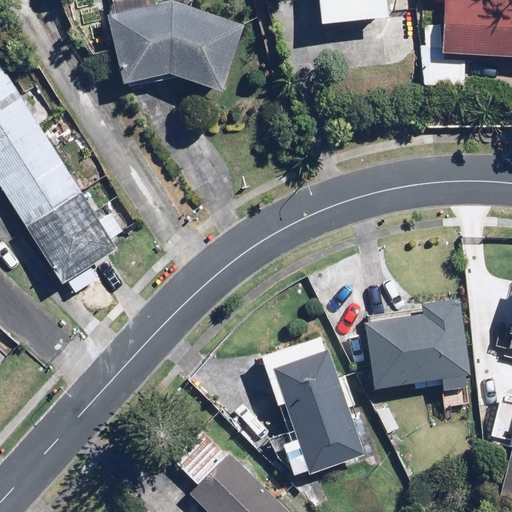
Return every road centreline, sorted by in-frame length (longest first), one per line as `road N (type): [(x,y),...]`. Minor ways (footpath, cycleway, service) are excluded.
road 1 (residential): [(0,498),(143,337),(236,256),(314,211),(410,184),(511,183)]
road 2 (unknown): [(5,0),(56,57),(204,284)]
road 3 (unknown): [(0,314),(95,391)]
